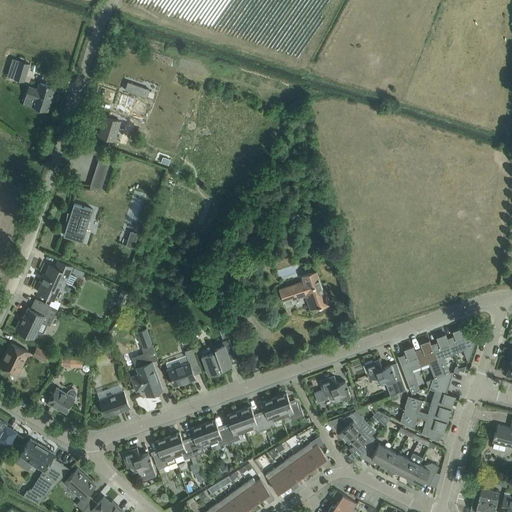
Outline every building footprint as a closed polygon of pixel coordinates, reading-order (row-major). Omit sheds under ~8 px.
[(14,78),(23,81),(29,63),(13,58),(10,66),(17,68),(14,78)] [(127,81),(125,89),(147,97),(150,89),(127,81)] [(47,108),(53,87),(40,82),(38,89),(29,86),(26,94),(36,97),(34,104),(47,108)] [(114,140),(120,121),(105,116),(99,135),(114,140)] [(168,166),(170,159),(162,156),(160,163),(168,166)] [(109,162),(98,159),(90,185),(91,185),(91,187),(90,187),(90,188),(97,189),(97,187),(101,189),(109,162)] [(93,209),(74,203),(71,213),(68,212),(67,212),(66,220),(68,220),(64,235),(82,241),(93,209)] [(130,231),(126,245),(134,248),(138,233),(130,231)] [(41,282),(37,291),(54,298),(63,279),(72,284),(76,276),(69,273),(73,266),(58,259),(55,266),(50,264),(46,273),(41,282)] [(238,268),(224,262),(222,268),(236,274),(238,268)] [(279,289),(284,302),(285,302),(286,307),(293,304),(291,299),(306,294),(307,299),(311,298),(314,308),(319,306),(319,307),(330,303),(325,290),(323,291),(316,271),(301,276),(303,281),(279,289)] [(50,325),(58,308),(49,304),(46,310),(33,303),(31,309),(28,307),(21,321),(19,320),(15,328),(34,337),(35,336),(36,337),(37,336),(39,331),(39,330),(38,330),(42,321),(50,325)] [(451,336),(447,337),(446,338),(452,352),(463,348),(466,357),(467,359),(468,358),(469,358),(477,335),(477,334),(476,333),(475,332),(474,332),(465,335),(461,327),(452,330),(454,336),(451,337),(451,336)] [(152,343),(146,328),(138,331),(143,346),(152,343)] [(452,352),(446,338),(447,337),(445,333),(436,336),(438,342),(433,343),(431,343),(442,374),(450,371),(444,355),(452,352)] [(231,364),(228,356),(234,354),(229,338),(222,340),(224,345),(215,348),(216,351),(202,356),(209,374),(219,370),(218,368),(222,366),(222,367),(231,364)] [(442,374),(431,343),(429,339),(420,342),(422,348),(417,349),(415,350),(414,350),(420,364),(428,361),(434,377),(442,374)] [(0,365),(17,373),(28,351),(11,343),(0,364),(0,365)] [(420,364),(414,350),(415,350),(413,345),(404,348),(406,354),(403,355),(403,354),(398,356),(411,392),(420,389),(412,367),(419,365),(420,364)] [(102,346),(102,354),(110,354),(110,346),(102,346)] [(46,360),(49,353),(37,347),(33,354),(46,360)] [(186,354),(166,362),(168,369),(174,385),(187,380),(187,381),(195,378),(191,367),(199,363),(193,347),(184,350),(186,354)] [(162,389),(152,361),(148,350),(132,356),(139,373),(131,376),(136,390),(144,387),(147,395),(162,389)] [(395,362),(390,364),(384,366),(381,365),(379,359),(365,364),(370,378),(372,378),(373,381),(377,382),(380,381),(381,383),(391,380),(396,393),(405,389),(395,362)] [(452,371),(450,371),(442,374),(434,377),(432,378),(432,379),(429,387),(429,388),(436,390),(432,403),(449,408),(450,405),(452,405),(455,396),(455,395),(446,393),(453,371),(452,371)] [(350,395),(345,380),(339,382),(336,381),(334,375),(320,380),(323,388),(314,392),(318,401),(329,397),(332,399),(335,398),(336,400),(350,395)] [(57,387),(47,402),(53,406),(55,404),(66,411),(75,397),(74,397),(76,394),(76,393),(76,391),(75,389),(73,388),(71,388),(69,388),(68,390),(66,392),(57,387)] [(130,407),(123,390),(99,398),(105,415),(120,410),(121,411),(130,407)] [(286,392),(274,397),(281,416),(289,413),(291,419),(304,414),(299,403),(298,404),(297,401),(291,403),(286,392)] [(451,408),(449,408),(432,403),(428,413),(419,410),(423,400),(408,395),(404,406),(405,406),(404,408),(404,409),(446,422),(445,421),(446,418),(448,418),(451,408)] [(281,416),(274,397),(262,401),(266,412),(260,414),(266,428),(276,425),(274,419),(281,416)] [(266,428),(260,414),(255,416),(251,405),(239,410),(246,429),(253,426),(255,432),(266,428)] [(446,422),(404,409),(403,411),(400,420),(400,421),(414,428),(414,427),(417,416),(426,419),(423,432),(422,432),(436,440),(437,440),(438,440),(439,439),(440,438),(441,434),(440,434),(441,431),(443,432),(446,422)] [(246,429),(239,410),(227,414),(231,425),(225,427),(230,441),(240,438),(238,432),(246,429)] [(377,410),(372,416),(378,421),(379,420),(384,424),(391,417),(377,410)] [(353,411),(331,425),(338,432),(337,433),(341,437),(342,436),(347,441),(361,427),(357,422),(358,421),(358,418),(357,416),(353,411)] [(230,441),(225,427),(219,429),(215,418),(203,423),(210,442),(218,439),(220,445),(230,441)] [(7,423),(0,419),(0,428),(3,430),(0,434),(0,440),(8,445),(16,431),(6,425),(7,423)] [(210,442),(203,423),(191,427),(195,438),(189,440),(194,454),(205,451),(202,445),(210,442)] [(494,431),(492,441),(494,441),(492,447),(504,450),(506,444),(511,445),(511,427),(498,424),(496,431),(494,431)] [(410,431),(400,426),(398,430),(408,435),(410,431)] [(373,440),(361,427),(347,441),(351,445),(350,447),(353,451),(354,450),(361,456),(373,440)] [(420,436),(410,431),(408,435),(418,440),(420,436)] [(194,454),(189,440),(183,442),(179,432),(167,436),(174,455),(176,461),(184,458),(194,454)] [(174,455),(167,436),(155,440),(159,451),(153,454),(158,468),(169,464),(176,461),(174,455)] [(431,441),(420,436),(418,440),(429,445),(431,441)] [(316,437),(310,442),(304,446),(317,464),(320,461),(326,467),(331,463),(319,445),(321,444),(316,437)] [(54,452),(31,438),(29,440),(27,441),(26,443),(26,445),(20,455),(43,469),(41,473),(32,487),(27,489),(24,494),(38,501),(70,467),(64,464),(52,457),(54,452)] [(381,462),(389,448),(373,440),(361,456),(370,461),(370,460),(374,463),(376,459),(381,462)] [(317,464),(304,446),(294,453),(309,473),(315,469),(314,466),(317,464)] [(137,447),(123,452),(128,467),(130,466),(131,469),(135,471),(138,470),(139,472),(142,479),(155,475),(153,467),(154,467),(148,452),(142,454),(139,453),(137,447)] [(390,471),(399,453),(389,448),(381,462),(387,465),(386,469),(390,471),(389,471),(390,471)] [(309,473),(294,453),(284,460),(297,478),(301,476),(303,477),(309,473)] [(409,458),(399,453),(390,471),(394,473),(396,470),(402,473),(409,458)] [(410,482),(419,463),(409,458),(402,473),(408,476),(406,479),(410,481),(410,482)] [(297,478),(284,460),(275,467),(289,487),(295,483),(294,480),(297,478)] [(424,466),(419,463),(410,482),(411,481),(414,483),(416,480),(422,483),(424,481),(429,484),(439,465),(432,462),(425,464),(424,466)] [(289,487),(275,467),(265,474),(278,492),(281,490),(283,491),(289,487)] [(95,484),(77,468),(64,482),(82,498),(76,504),(83,510),(93,499),(87,493),(95,484)] [(253,476),(247,480),(260,498),(263,496),(269,502),(274,498),(260,477),(255,481),(253,476)] [(260,498),(247,480),(237,487),(252,508),(258,503),(257,501),(260,498)] [(481,511),(487,487),(476,484),(470,508),(481,511)] [(245,511),(252,508),(237,487),(227,494),(239,511),(241,511),(244,510),(245,511)] [(493,511),(499,490),(487,487),(481,511),(484,511),(493,511)] [(354,507),(357,502),(336,489),(333,494),(338,500),(336,503),(349,511),(356,511),(358,510),(354,507)] [(239,511),(227,494),(218,501),(225,511),(239,511)] [(511,511),(511,498),(510,498),(510,495),(504,494),(500,510),(506,511),(505,511),(511,511)] [(97,503),(91,509),(93,511),(122,511),(124,510),(118,505),(116,507),(104,495),(97,503)] [(225,511),(218,501),(208,509),(210,511),(225,511)] [(349,511),(336,503),(334,506),(331,505),(327,511),(349,511)]
